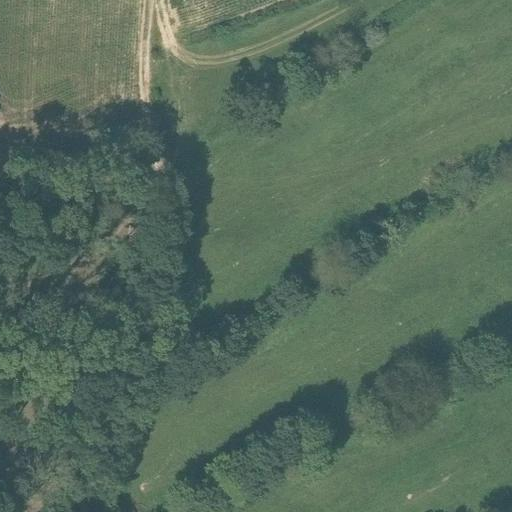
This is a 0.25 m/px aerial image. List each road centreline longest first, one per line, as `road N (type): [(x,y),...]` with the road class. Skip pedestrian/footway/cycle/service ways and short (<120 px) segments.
road 1 (track): [(0,144),(149,128)]
road 2 (track): [(149,128),(148,0)]
